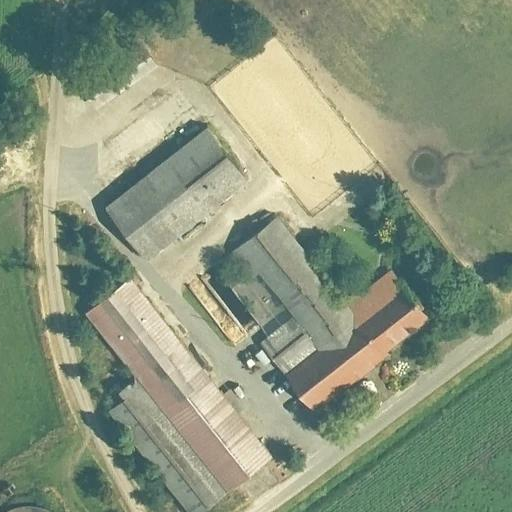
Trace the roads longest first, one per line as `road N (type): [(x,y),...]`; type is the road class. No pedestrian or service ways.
road 1 (residential): [(65,0),(52,239),(62,315),(79,387),(141,511)]
road 2 (residential): [(255,511),(511,323)]
